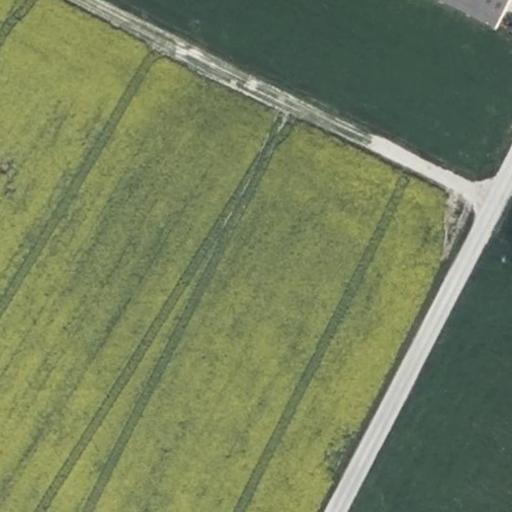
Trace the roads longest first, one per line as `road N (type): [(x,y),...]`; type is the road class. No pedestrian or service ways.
road 1 (track): [(84,0),(493,202)]
road 2 (unclassified): [(511,166),(336,511)]
